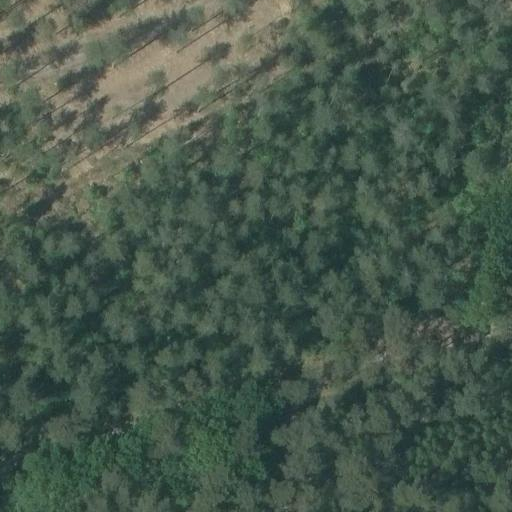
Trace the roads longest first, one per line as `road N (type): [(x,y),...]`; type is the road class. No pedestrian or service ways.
road 1 (track): [(0,461),(269,397)]
road 2 (track): [(0,80),(162,49),(239,0)]
road 3 (track): [(269,397),(511,323)]
